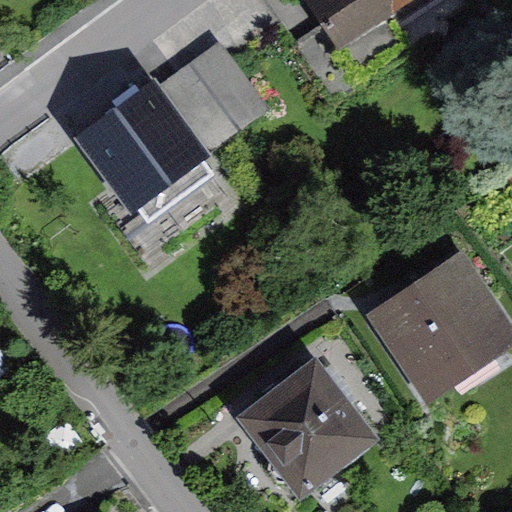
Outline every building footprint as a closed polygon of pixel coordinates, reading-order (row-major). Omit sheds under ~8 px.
[(419,0),(328,0),(315,9),(341,50),(419,0)] [(266,110),(218,47),(171,82),(219,146),(266,110)] [(154,86),(75,145),(134,223),(213,163),(154,86)] [(511,332),(465,261),(369,324),(431,418),(511,364),(511,332)] [(319,370),(242,430),(305,511),(308,511),(384,454),(319,370)]
